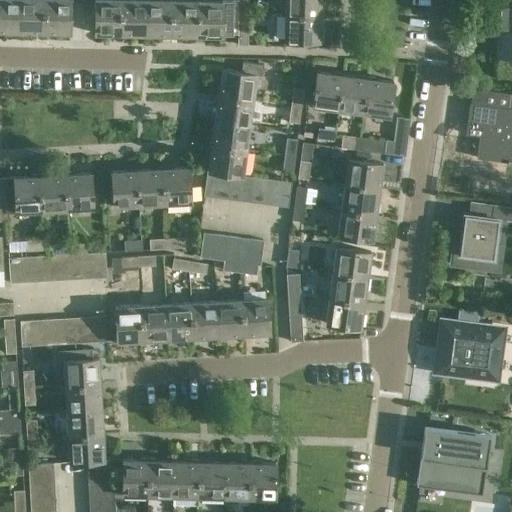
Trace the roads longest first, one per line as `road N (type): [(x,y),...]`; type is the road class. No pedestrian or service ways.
road 1 (residential): [(394,358),(442,0)]
road 2 (residential): [(150,375),(394,358)]
road 3 (residential): [(375,511),(394,358)]
road 4 (residential): [(0,57),(143,60)]
